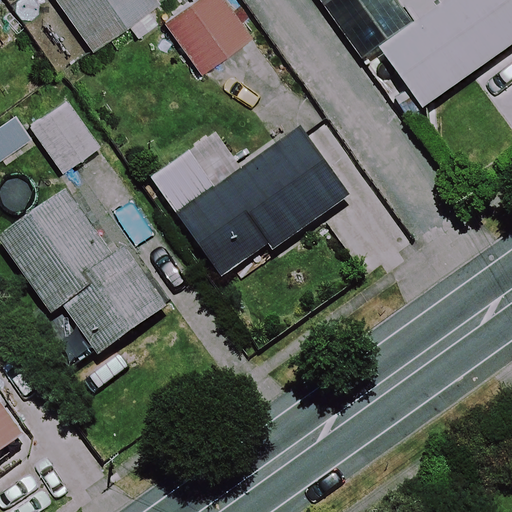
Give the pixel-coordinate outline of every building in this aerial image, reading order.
[(147,0),(60,0),(95,48),(152,7),(147,0)] [(248,39),(220,0),(187,0),(155,23),(193,77),(248,39)] [(390,2),(392,0),(315,0),(353,52),(401,17),(390,2)] [(429,0),(424,4),(432,16),(377,56),(419,115),(511,48),(511,6),(507,0),(429,0)] [(96,150),(67,103),(28,127),(57,174),(96,150)] [(343,205),(300,138),(214,194),(189,155),(149,182),(218,287),(343,205)] [(63,359),(69,368),(77,362),(82,369),(168,311),(109,223),(92,235),(67,196),(0,240),(0,245),(48,318),(39,323),(63,359)] [(0,454),(17,442),(0,417),(0,454)]
